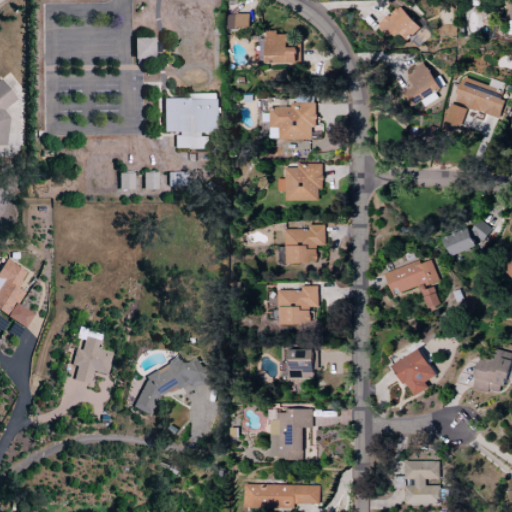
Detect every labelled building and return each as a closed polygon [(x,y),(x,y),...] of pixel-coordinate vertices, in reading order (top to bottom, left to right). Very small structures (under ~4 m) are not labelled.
[(420,28),(398,5),(377,25),(390,38),(398,31),(407,41),(420,28)] [(226,27),(248,28),(248,14),(226,13),(226,27)] [(265,42),(259,42),(259,64),(299,63),(299,47),(286,47),(286,34),(276,34),(276,30),(265,31),(265,42)] [(139,66),(145,67),(145,61),(156,60),(156,54),(163,54),(162,46),(156,46),(156,40),(135,40),(136,61),(139,61),(139,66)] [(405,73),(412,87),(403,92),(411,106),(439,91),(425,63),(405,73)] [(498,117),(504,99),(485,93),(488,86),(462,77),(454,103),(498,117)] [(0,132),(4,130),(4,110),(15,101),(0,80),(0,132)] [(268,106),(269,139),(310,139),(310,127),(315,127),(315,93),(295,93),(295,106),(268,106)] [(166,101),(190,100),(190,95),(218,94),(218,100),(220,100),(220,133),(203,133),(203,137),(210,137),(210,150),(177,150),(177,138),(182,138),(182,134),(179,134),(166,134),(166,102),(166,101)] [(461,126),(464,106),(448,104),(445,123),(461,126)] [(321,163),(295,164),(295,167),(284,167),(284,179),(277,179),(277,191),(284,191),(285,201),(317,200),(317,189),(321,189),(321,163)] [(120,175),(126,175),(126,173),(130,173),(130,175),(135,175),(136,192),(121,192),(120,175)] [(145,175),(150,175),(150,173),(155,173),(155,174),(160,174),(160,191),(145,192),(145,175)] [(189,174),(190,188),(177,188),(170,188),(170,174),(189,174)] [(472,236),(488,236),(489,218),(473,217),(472,236)] [(278,264),(318,263),(318,245),(324,245),(324,225),(307,225),(307,229),(283,229),(284,246),(277,246),(278,264)] [(449,257),(475,246),(467,227),(442,237),(449,257)] [(511,279),(511,253),(499,268),(511,279)] [(16,305),(23,293),(15,289),(25,273),(3,260),(0,264),(0,313),(25,328),(32,315),(16,305)] [(383,272),(390,295),(418,286),(425,309),(439,304),(432,283),(438,281),(430,260),(419,264),(418,261),(383,272)] [(277,324),(311,324),(311,306),(317,306),(317,286),(300,286),(300,290),(277,290),(277,324)] [(71,381),(89,385),(92,372),(107,376),(113,354),(97,350),(100,336),(85,332),(80,351),(73,349),(69,365),(75,367),(71,381)] [(511,353),(493,348),(490,360),(479,357),(471,389),(501,396),(511,353)] [(288,349),(287,378),(315,379),(315,350),(288,349)] [(428,388),(424,381),(434,376),(420,349),(393,363),(411,397),(428,388)] [(131,408),(149,417),(157,398),(188,383),(197,388),(213,380),(207,367),(201,364),(197,357),(187,362),(176,357),(168,361),(165,366),(146,375),(131,408)] [(269,460),(302,460),(303,428),(312,428),(312,410),(269,410),(269,460)] [(438,461),(404,460),(404,477),(389,477),(389,488),(404,488),(404,504),(439,505),(439,485),(425,485),(425,479),(438,479),(438,461)] [(317,484),(243,484),(243,507),(317,508),(317,484)]
